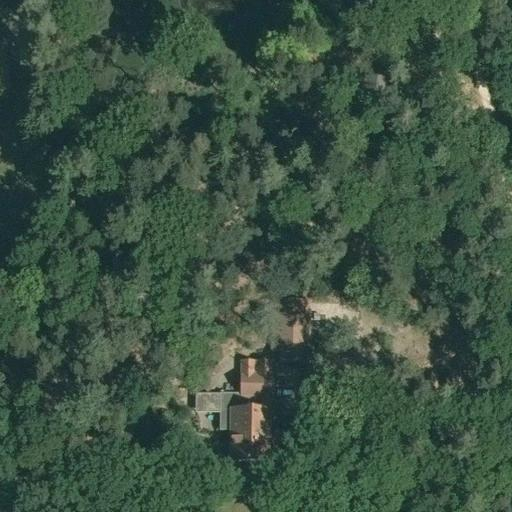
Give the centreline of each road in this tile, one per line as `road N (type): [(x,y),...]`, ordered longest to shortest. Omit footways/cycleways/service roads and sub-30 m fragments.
road 1 (track): [(511,197),(449,0)]
road 2 (track): [(389,511),(316,403)]
